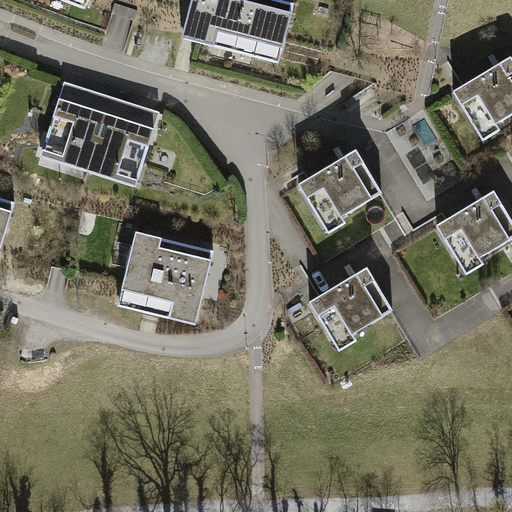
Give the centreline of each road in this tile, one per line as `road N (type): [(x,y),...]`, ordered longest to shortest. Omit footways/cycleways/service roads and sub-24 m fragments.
road 1 (residential): [(0,30),(251,115)]
road 2 (track): [(262,511),(511,497)]
road 3 (track): [(257,374),(260,511)]
